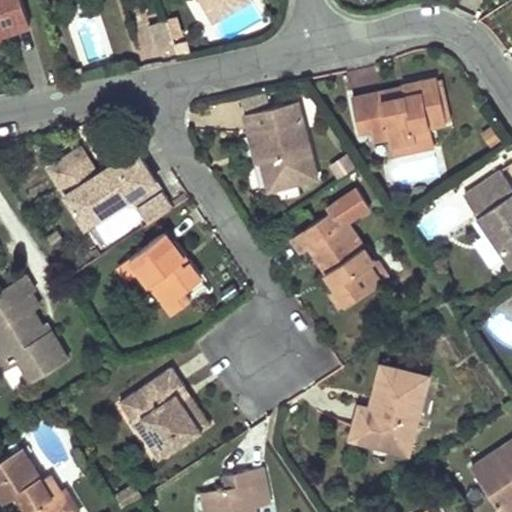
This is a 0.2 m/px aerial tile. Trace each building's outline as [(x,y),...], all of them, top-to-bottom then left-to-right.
[(0,0),(0,30),(24,23),(17,0),(0,0)] [(199,0),(206,10),(223,0),(199,0)] [(223,0),(206,10),(211,20),(231,8),(244,0),(223,0)] [(136,25),(146,60),(190,47),(179,12),(136,25)] [(381,95),(378,85),(351,91),(358,127),(371,125),(373,136),(388,134),(389,140),(431,132),(429,121),(445,118),(435,70),(401,77),(402,80),(404,90),(381,95)] [(402,80),(378,85),(381,95),(404,90),(402,80)] [(316,176),(297,98),(241,112),(251,152),(256,150),(259,161),(265,188),(316,176)] [(431,132),(389,140),(391,150),(433,142),(431,132)] [(79,143),(46,165),(85,224),(127,197),(156,178),(135,145),(96,170),(79,143)] [(256,150),(251,152),(253,163),(259,161),(256,150)] [(331,160),(336,174),(353,168),(349,154),(331,160)] [(511,184),(500,166),(462,191),(509,263),(511,267),(511,184)] [(142,219),(171,200),(156,178),(127,197),(142,219)] [(306,246),(324,273),(344,302),(377,280),(366,263),(374,257),(346,216),(337,222),(329,209),(288,238),(298,252),(306,246)] [(200,276),(163,229),(117,264),(128,277),(140,268),(171,309),(187,297),(182,290),(200,276)] [(374,257),(366,263),(377,280),(389,271),(378,255),(374,257)] [(24,272),(0,286),(0,291),(7,304),(30,292),(35,289),(24,272)] [(336,308),(344,302),(324,273),(316,279),(336,308)] [(7,304),(0,291),(0,345),(3,351),(17,344),(19,349),(14,352),(17,358),(28,377),(66,355),(51,330),(41,336),(36,329),(41,326),(32,310),(39,306),(30,292),(7,304)] [(41,326),(36,329),(41,336),(51,330),(46,323),(41,326)] [(0,367),(0,368),(17,358),(14,352),(19,349),(17,344),(3,351),(0,345),(0,367)] [(387,432),(384,445),(405,450),(424,375),(377,363),(367,404),(358,403),(352,424),(387,432)] [(185,385),(170,364),(118,401),(146,442),(155,435),(166,452),(210,422),(192,396),(183,402),(175,392),(185,385)] [(192,396),(185,385),(175,392),(183,402),(192,396)] [(387,432),(352,424),(349,436),(384,445),(387,432)] [(501,454),(474,471),(500,510),(511,501),(511,434),(495,446),(501,454)] [(155,435),(146,442),(158,458),(166,452),(155,435)] [(40,477),(19,444),(0,455),(0,499),(0,500),(11,493),(16,490),(24,501),(17,505),(21,511),(59,511),(49,495),(58,489),(47,472),(40,477)] [(495,446),(468,463),(474,471),(501,454),(495,446)] [(226,485),(211,488),(214,511),(255,511),(254,505),(269,503),(265,465),(245,469),(246,482),(226,485)] [(246,482),(245,469),(225,472),(226,485),(246,482)] [(112,496),(121,509),(142,495),(133,482),(112,496)] [(214,511),(211,488),(201,489),(203,511),(214,511)] [(71,511),(58,489),(49,495),(59,511),(71,511)] [(16,490),(11,493),(17,505),(24,501),(16,490)] [(511,511),(511,501),(500,510),(501,511),(511,511)]
